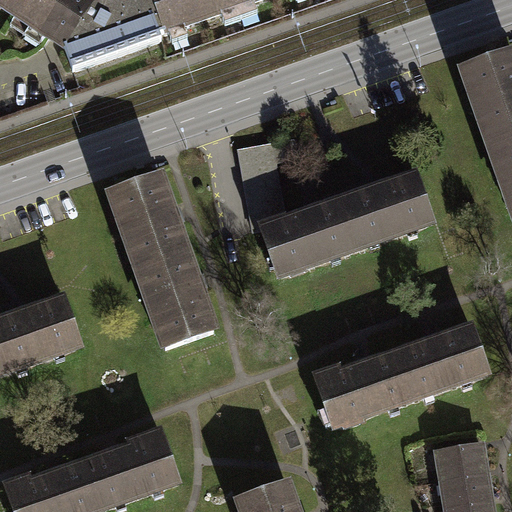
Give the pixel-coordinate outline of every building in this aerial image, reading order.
[(0,0),(0,14),(51,47),(59,53),(93,1),(91,0),(0,0)] [(162,33),(149,0),(93,0),(93,1),(59,53),(67,73),(158,41),(156,35),(162,33)] [(149,0),(162,33),(164,33),(168,44),(184,39),(180,27),(217,14),(221,25),(254,14),(250,3),(257,0),(291,0),(292,1),(293,0),(149,0)] [(459,73),(511,222),(511,68),(508,56),(459,73)] [(237,152),(251,232),(259,231),(281,224),(267,147),(237,152)] [(259,231),(275,277),(428,224),(412,179),(281,224),(259,231)] [(108,203),(136,283),(194,263),(167,183),(108,203)] [(136,283),(163,363),(222,342),(194,263),(136,283)] [(0,323),(0,374),(76,348),(60,303),(0,323)] [(312,380),(329,429),(483,375),(467,331),(336,376),(335,372),(312,380)] [(3,489),(11,511),(94,511),(174,484),(157,435),(126,446),(127,450),(27,486),(25,481),(3,489)] [(434,455),(439,483),(482,476),(477,448),(434,455)] [(439,483),(443,511),(486,504),(482,476),(439,483)] [(235,503),(238,511),(292,511),(283,486),(235,503)]
